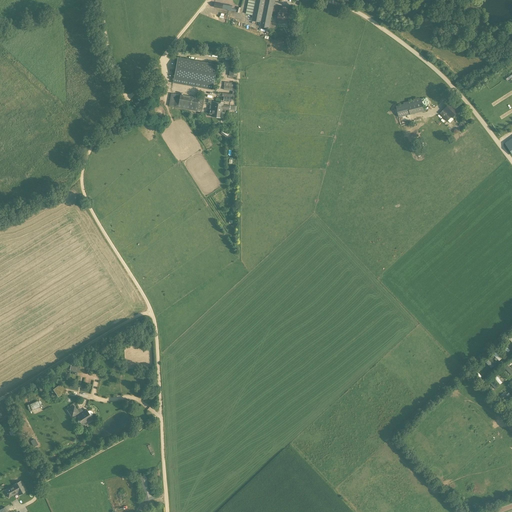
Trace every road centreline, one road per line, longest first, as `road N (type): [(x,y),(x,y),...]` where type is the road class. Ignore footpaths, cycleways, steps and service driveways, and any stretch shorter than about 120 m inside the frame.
road 1 (track): [(166,511),(151,311),(94,217),(81,178)]
road 2 (track): [(0,399),(151,311)]
road 3 (track): [(453,88),(369,18),(325,0)]
road 4 (track): [(126,101),(207,0)]
